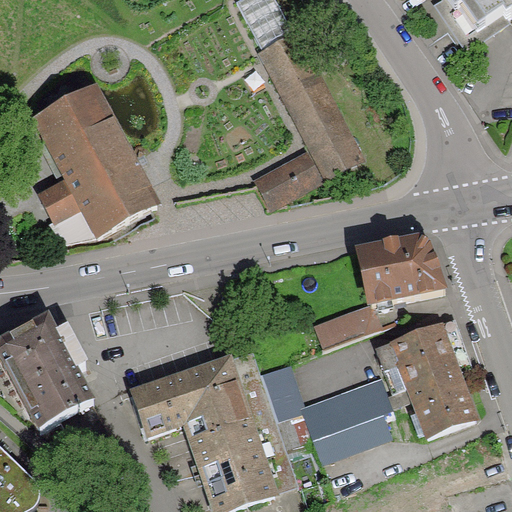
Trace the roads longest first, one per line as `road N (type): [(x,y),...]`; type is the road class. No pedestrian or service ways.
road 1 (secondary): [(0,294),(466,202)]
road 2 (residential): [(466,202),(455,131),(363,0)]
road 3 (residential): [(466,202),(511,373)]
